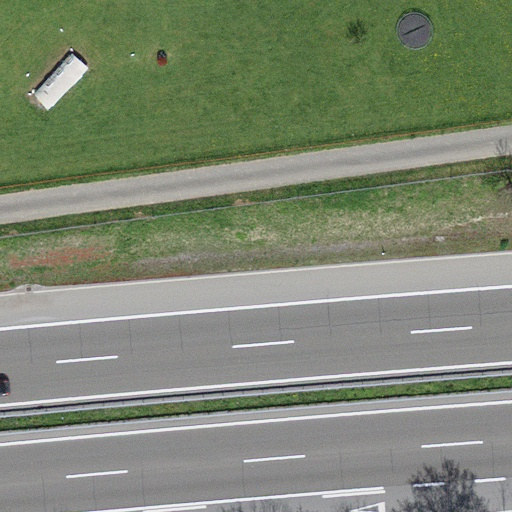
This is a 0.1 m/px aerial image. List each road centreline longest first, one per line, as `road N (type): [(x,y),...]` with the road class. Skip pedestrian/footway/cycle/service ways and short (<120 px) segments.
road 1 (motorway): [(0,483),(511,440)]
road 2 (motorway): [(511,325),(0,367)]
